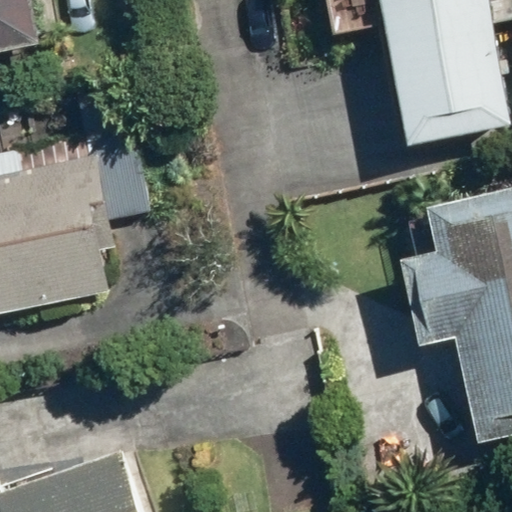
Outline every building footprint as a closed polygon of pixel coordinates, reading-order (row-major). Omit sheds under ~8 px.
[(51,0),(0,0),(0,52),(59,40),(51,0)] [(511,121),(511,34),(505,0),(341,0),(348,30),(405,19),(429,138),(511,121)] [(0,309),(122,287),(109,215),(162,206),(146,120),(0,146),(0,309)] [(511,429),(511,182),(443,198),(453,241),(419,248),(439,335),(474,327),(497,433),(511,429)] [(18,481),(0,481),(0,511),(162,511),(141,443),(18,481)]
